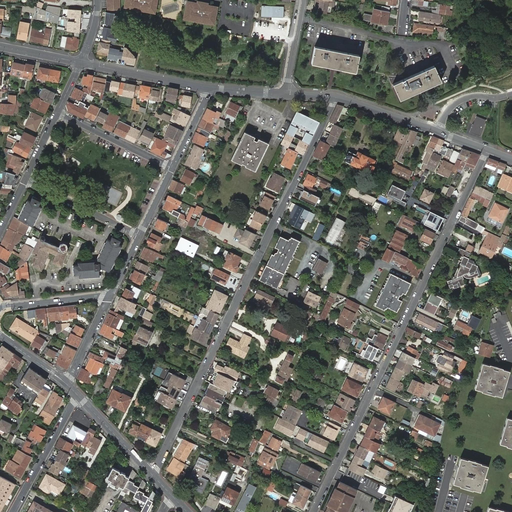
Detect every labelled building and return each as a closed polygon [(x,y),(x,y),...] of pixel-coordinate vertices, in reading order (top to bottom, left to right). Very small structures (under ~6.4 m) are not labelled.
[(105,0),(107,11),(118,10),(117,0),(105,0)] [(126,4),(125,8),(152,13),(153,9),(155,9),(155,0),(124,0),(124,4),(126,4)] [(315,0),(315,3),(316,4),(315,7),(314,7),(313,6),(313,12),(324,13),(324,10),(327,8),(327,5),(333,6),(334,0),(331,0),(315,0)] [(197,3),(188,1),(188,5),(186,5),(184,15),(186,15),(185,19),(212,24),(213,20),(214,20),(216,10),(214,10),(215,6),(207,5),(207,3),(204,2),(203,4),(202,5),(200,3),(201,2),(197,1),(197,3)] [(433,12),(451,15),(452,11),(449,11),(450,5),(438,4),(437,11),(433,10),(433,12)] [(283,17),(283,6),(261,5),(261,16),(283,17)] [(35,7),(22,6),(20,16),(22,16),(23,12),(22,12),(23,10),(34,13),(35,7)] [(37,8),(35,7),(34,13),(33,18),(43,20),(43,19),(48,19),(47,21),(58,22),(59,16),(50,12),(46,11),(41,9),(37,8)] [(86,18),(87,10),(60,9),(59,16),(58,22),(56,29),(63,30),(64,22),(71,23),(71,26),(75,26),(75,32),(84,33),(85,18),(86,18)] [(370,21),(386,24),(388,12),(373,9),(370,21)] [(103,12),(102,25),(111,26),(112,13),(103,12)] [(418,20),(441,22),(442,15),(427,13),(427,14),(419,13),(418,20)] [(0,21),(0,20),(0,34),(10,37),(11,29),(0,26),(0,21)] [(433,25),(415,22),(413,31),(419,32),(420,31),(432,33),(433,25)] [(19,24),(16,38),(25,40),(28,26),(19,24)] [(48,44),(50,29),(45,28),(44,34),(37,32),(38,28),(31,26),(29,40),(32,41),(48,44)] [(441,36),(446,37),(448,28),(438,26),(437,31),(442,31),(441,36)] [(111,30),(103,28),(101,36),(103,36),(102,40),(110,42),(115,43),(116,39),(111,35),(110,35),(111,30)] [(61,46),(75,49),(76,48),(78,40),(76,39),(76,38),(72,37),(72,39),(63,37),(61,46)] [(110,42),(102,40),(101,44),(99,43),(97,51),(108,54),(109,49),(110,42)] [(356,71),(359,55),(343,52),(342,55),(339,55),(340,51),(333,50),(332,53),(328,52),(329,49),(314,46),(311,62),(327,65),(327,63),(334,65),(341,66),(341,68),(356,71)] [(122,54),(121,59),(125,59),(124,62),(134,64),(135,59),(132,58),(133,57),(126,49),(123,48),(122,54)] [(109,49),(108,54),(107,58),(117,61),(117,58),(121,59),(122,54),(118,53),(119,51),(109,49)] [(22,76),(25,65),(12,62),(10,73),(10,74),(22,76)] [(34,66),(25,64),(25,65),(22,76),(31,78),(34,66)] [(37,78),(46,80),(49,69),(39,67),(37,78)] [(392,85),(397,99),(411,93),(411,92),(425,86),(425,87),(439,81),(433,67),(419,73),(421,75),(417,77),(416,74),(409,77),(410,80),(407,81),(405,79),(392,85)] [(49,69),(46,80),(58,82),(60,71),(49,69)] [(84,76),(82,86),(89,87),(91,88),(93,79),(94,77),(94,76),(88,75),(87,77),(84,76)] [(91,89),(103,92),(106,80),(98,78),(98,80),(93,79),(91,88),(91,89)] [(117,91),(119,83),(119,82),(111,81),(109,89),(117,91)] [(398,101),(440,83),(439,81),(425,87),(425,86),(411,92),(411,93),(397,99),(398,101)] [(117,91),(117,93),(122,95),(133,97),(134,93),(135,86),(124,83),(124,84),(119,83),(117,91)] [(148,97),(150,87),(141,85),(140,87),(135,86),(134,93),(139,94),(138,97),(144,99),(144,96),(148,97)] [(70,97),(75,99),(76,99),(83,102),(88,93),(83,91),(75,87),(70,97)] [(161,90),(150,87),(148,97),(148,98),(159,101),(161,90)] [(175,102),(178,89),(168,87),(165,100),(175,102)] [(39,98),(49,103),(51,104),(53,99),(52,99),(55,93),(45,89),(43,88),(39,98)] [(179,95),(178,102),(182,103),(181,106),(189,107),(191,97),(179,95)] [(8,104),(16,104),(17,100),(18,96),(9,96),(8,104)] [(31,107),(44,113),(46,107),(47,108),(49,103),(39,98),(36,97),(31,107)] [(145,109),(138,107),(139,105),(136,105),(135,99),(133,98),(131,108),(144,113),(145,109)] [(83,118),(89,104),(83,102),(76,99),(73,104),(68,102),(66,105),(68,111),(83,118)] [(16,104),(14,112),(18,114),(23,103),(17,100),(16,104)] [(230,102),(225,112),(228,114),(227,116),(234,119),(239,106),(230,102)] [(0,114),(12,115),(14,106),(0,104),(0,114)] [(333,147),(342,128),(334,124),(343,106),(337,105),(328,122),(334,125),(325,143),(329,145),(333,147)] [(85,116),(94,121),(98,112),(89,107),(85,116)] [(207,108),(202,119),(215,124),(216,125),(221,113),(212,109),(211,110),(207,108)] [(175,121),(185,126),(189,117),(185,115),(185,114),(173,109),(171,113),(174,115),(177,116),(175,120),(175,121)] [(303,139),(305,141),(305,142),(309,144),(320,122),(297,111),(286,133),(302,141),(303,139)] [(32,112),(29,119),(39,124),(42,117),(32,112)] [(118,121),(120,117),(112,113),(109,112),(109,113),(107,116),(103,124),(102,127),(111,132),(116,120),(118,121)] [(160,114),(159,118),(167,122),(169,117),(160,113),(160,114)] [(95,120),(103,124),(107,116),(105,115),(101,114),(101,115),(98,114),(95,120)] [(472,124),(469,131),(481,136),(487,121),(476,116),(473,124),(472,124)] [(39,124),(29,119),(25,126),(36,131),(39,124)] [(202,119),(199,126),(211,132),(214,127),(215,124),(202,119)] [(128,126),(118,121),(112,132),(123,138),(129,126),(128,126)] [(129,126),(123,138),(133,142),(138,131),(131,127),(133,123),(131,122),(129,126)] [(176,146),(183,131),(170,125),(163,139),(164,140),(176,146)] [(402,143),(408,130),(399,126),(393,139),(402,143)] [(192,141),(203,147),(209,133),(198,128),(192,141)] [(152,134),(144,129),(139,139),(147,143),(152,134)] [(416,132),(408,130),(402,143),(397,154),(404,158),(411,144),(415,135),(416,132)] [(36,138),(24,132),(22,137),(17,134),(15,138),(8,135),(7,137),(14,140),(18,142),(20,143),(31,148),(36,138)] [(252,140),(254,137),(245,132),(231,160),(241,165),(242,163),(245,165),(245,167),(254,171),(267,143),(258,138),(256,142),(252,140)] [(298,152),(303,155),(309,144),(305,142),(305,141),(303,139),(302,141),(286,133),(281,144),(288,148),(298,152)] [(420,137),(415,135),(411,144),(416,147),(419,141),(418,140),(420,137)] [(7,137),(7,139),(16,144),(13,151),(15,152),(24,156),(25,153),(28,154),(30,149),(17,143),(18,142),(14,140),(7,137)] [(160,141),(152,137),(150,140),(153,142),(149,150),(164,158),(171,156),(171,155),(163,151),(166,144),(168,146),(174,149),(176,146),(164,140),(163,142),(161,141),(162,139),(161,138),(160,141)] [(438,139),(431,137),(425,151),(427,152),(420,167),(424,169),(424,168),(426,164),(438,139)] [(444,141),(438,139),(426,164),(434,169),(440,157),(437,155),(439,151),(445,154),(448,148),(447,147),(445,148),(444,146),(442,145),(444,141)] [(325,143),(319,141),(312,156),(322,160),(329,145),(325,143)] [(202,159),(203,160),(205,157),(201,155),(203,149),(194,145),(190,154),(200,159),(202,159)] [(290,169),(298,152),(288,148),(280,164),(290,169)] [(454,151),(448,148),(445,154),(448,156),(451,157),(454,151)] [(466,149),(462,148),(460,153),(455,164),(454,165),(453,167),(457,169),(466,149)] [(467,150),(466,149),(457,169),(458,170),(467,150)] [(471,151),(467,150),(458,170),(462,172),(463,169),(465,164),(471,151)] [(460,153),(454,151),(451,157),(449,161),(455,164),(460,153)] [(480,154),(471,151),(465,164),(474,168),(480,154)] [(356,165),(370,173),(373,167),(371,166),(374,161),(357,153),(356,156),(348,152),(344,160),(356,166),(356,165)] [(200,159),(190,154),(185,163),(196,169),(197,167),(196,166),(200,159)] [(404,158),(397,154),(394,159),(402,163),(404,158)] [(12,174),(17,176),(25,160),(13,155),(11,155),(7,164),(9,165),(9,166),(11,166),(11,165),(15,166),(13,170),(12,174)] [(490,157),(487,162),(485,166),(495,171),(497,167),(504,170),(507,164),(490,157)] [(453,167),(454,165),(443,160),(438,170),(437,172),(449,177),(449,176),(453,167)] [(390,169),(408,178),(411,172),(396,165),(397,163),(394,161),(390,169)] [(474,168),(465,164),(463,169),(471,173),(474,168)] [(186,169),(181,180),(190,184),(194,176),(196,177),(197,175),(186,169)] [(277,192),(284,178),(275,173),(273,180),(271,183),(269,182),(266,187),(277,192)] [(502,189),(508,176),(503,173),(497,187),(502,189)] [(303,184),(305,185),(310,187),(315,178),(307,175),(303,184)] [(511,177),(508,176),(502,189),(511,193),(511,177)] [(173,179),(168,188),(180,194),(184,185),(173,179)] [(414,188),(417,182),(410,179),(407,185),(414,188)] [(319,185),(328,189),(331,184),(321,180),(319,185)] [(400,200),(404,191),(390,184),(386,194),(394,198),(392,201),(404,207),(406,203),(400,200)] [(472,192),(478,195),(490,200),(493,194),(493,193),(476,184),(472,192)] [(305,185),(302,189),(313,194),(316,190),(310,187),(305,185)] [(452,190),(449,197),(453,199),(458,188),(454,186),(452,190)] [(424,188),(419,198),(429,203),(434,192),(424,188)] [(447,188),(444,195),(449,197),(452,190),(447,188)] [(313,194),(302,189),(298,199),(303,201),(304,201),(305,201),(304,203),(310,205),(310,204),(314,206),(316,202),(318,197),(313,194)] [(362,198),(371,202),(370,204),(372,205),(374,201),(376,197),(357,189),(355,192),(354,192),(353,194),(362,198)] [(353,194),(354,192),(350,190),(348,194),(352,197),(361,200),(362,198),(353,194)] [(268,210),(275,196),(266,192),(260,206),(268,210)] [(453,198),(459,201),(462,195),(456,192),(453,198)] [(478,195),(472,192),(471,196),(482,201),(481,203),(485,205),(485,206),(489,208),(492,201),(490,200),(478,195)] [(190,218),(193,213),(195,208),(191,206),(185,218),(184,216),(180,214),(180,213),(176,211),(178,205),(180,201),(168,195),(162,208),(174,214),(174,215),(181,218),(188,222),(190,218)] [(28,200),(19,218),(29,225),(32,227),(42,207),(39,206),(41,201),(33,197),(31,202),(28,200)] [(469,197),(461,216),(465,218),(469,211),(468,211),(474,200),(469,197)] [(201,213),(203,208),(196,205),(195,208),(193,213),(197,215),(199,212),(201,213)] [(496,205),(490,218),(493,219),(491,223),(491,224),(497,227),(498,226),(500,222),(503,224),(509,211),(496,205)] [(289,223),(300,228),(304,218),(305,214),(302,213),(293,209),(291,214),(293,215),(289,223)] [(259,230),(266,216),(256,211),(249,225),(259,230)] [(437,230),(443,218),(430,211),(424,224),(437,230)] [(19,218),(15,215),(14,216),(13,220),(9,228),(22,235),(24,230),(26,232),(27,228),(29,225),(19,218)] [(219,223),(202,215),(198,223),(201,225),(201,226),(205,229),(206,227),(214,231),(219,223)] [(461,216),(459,220),(478,230),(481,224),(471,220),(465,218),(461,216)] [(157,218),(154,226),(166,232),(166,230),(164,229),(166,225),(169,226),(169,224),(157,218)] [(176,237),(180,239),(181,237),(187,224),(188,222),(181,218),(177,228),(179,229),(176,237)] [(187,224),(193,227),(196,221),(190,218),(188,222),(187,224)] [(333,241),(343,221),(336,218),(331,228),(331,227),(329,231),(330,231),(327,238),(333,241)] [(404,228),(412,232),(417,223),(408,219),(408,220),(403,218),(400,224),(405,226),(404,228)] [(504,238),(511,223),(509,221),(500,239),(498,241),(499,242),(501,243),(504,238)] [(435,233),(425,227),(420,238),(430,243),(435,233)] [(19,240),(22,235),(9,228),(3,240),(14,245),(17,239),(19,240)] [(249,247),(255,234),(254,233),(248,230),(244,228),(243,231),(238,228),(233,236),(239,239),(238,242),(249,247)] [(384,260),(402,269),(403,266),(407,267),(411,259),(401,254),(409,238),(407,238),(406,237),(407,236),(398,231),(384,260)] [(500,239),(488,232),(486,235),(490,237),(498,241),(500,239)] [(149,238),(147,241),(147,242),(149,243),(148,245),(159,250),(162,245),(159,243),(161,238),(152,233),(149,238)] [(37,242),(33,249),(33,250),(38,253),(37,255),(33,265),(42,270),(47,258),(49,252),(55,255),(52,261),(52,262),(62,266),(69,250),(69,249),(68,248),(67,247),(66,247),(65,245),(63,244),(60,245),(60,247),(60,248),(43,241),(44,240),(45,239),(44,237),(42,236),(40,236),(40,238),(40,240),(38,239),(37,242)] [(107,240),(95,263),(94,263),(93,261),(77,262),(77,266),(73,266),(73,275),(78,275),(79,278),(99,276),(98,270),(102,270),(103,269),(109,272),(121,246),(119,245),(121,241),(112,237),(110,241),(107,240)] [(180,239),(176,248),(183,252),(193,257),(199,246),(181,237),(180,239)] [(273,255),(267,265),(283,273),(285,270),(286,268),(288,263),(289,261),(294,252),(295,250),(297,245),(298,243),(299,241),(291,237),(290,239),(289,238),(288,240),(281,237),(276,247),(278,248),(283,251),(281,254),(278,253),(276,256),(273,255)] [(493,258),(499,247),(497,246),(499,242),(498,241),(490,237),(482,253),(493,258)] [(11,252),(14,245),(3,240),(1,246),(11,252)] [(21,258),(27,262),(32,252),(33,250),(33,249),(37,242),(33,240),(29,247),(25,245),(19,257),(21,258)] [(471,253),(475,247),(468,244),(465,250),(471,253)] [(1,246),(0,245),(0,261),(5,264),(11,252),(1,246)] [(156,252),(144,247),(140,256),(151,262),(153,263),(156,256),(157,253),(156,252)] [(180,257),(183,252),(176,248),(173,253),(180,257)] [(465,250),(459,248),(456,254),(464,258),(462,262),(460,260),(458,263),(461,265),(454,278),(454,279),(453,280),(448,281),(450,289),(454,287),(455,289),(466,285),(463,276),(464,276),(470,274),(471,277),(479,274),(477,270),(479,267),(476,266),(469,262),(470,260),(471,253),(465,250)] [(236,266),(240,258),(230,253),(229,254),(227,254),(225,259),(227,260),(224,266),(236,272),(239,268),(236,266)] [(20,267),(27,262),(21,258),(17,265),(20,267)] [(317,259),(311,270),(321,275),(326,263),(317,259)] [(402,269),(419,277),(424,266),(411,259),(407,267),(403,266),(402,269)] [(9,267),(5,264),(0,261),(0,269),(6,272),(9,267)] [(136,267),(134,270),(142,273),(146,266),(137,261),(135,266),(136,267)] [(22,275),(29,275),(27,262),(20,267),(15,270),(16,273),(16,278),(16,279),(22,278),(22,275)] [(267,265),(266,265),(259,279),(277,288),(283,273),(267,265)] [(470,274),(464,276),(464,277),(465,278),(466,279),(467,280),(469,280),(471,280),(472,280),(482,277),(479,267),(477,270),(479,274),(471,277),(470,274)] [(211,278),(225,285),(229,275),(216,269),(211,278)] [(142,273),(134,270),(133,274),(132,273),(129,278),(135,281),(135,282),(139,284),(144,275),(142,273)] [(151,278),(159,282),(164,273),(159,270),(158,272),(155,277),(153,276),(151,278)] [(387,284),(386,285),(401,292),(404,294),(406,295),(411,283),(392,274),(390,277),(389,279),(387,284)] [(13,294),(18,294),(18,292),(17,284),(10,287),(8,284),(0,288),(6,297),(13,293),(13,294)] [(401,292),(386,285),(386,286),(382,294),(381,296),(379,300),(399,309),(402,301),(399,300),(394,297),(395,294),(399,296),(401,292)] [(130,301),(134,293),(125,289),(122,297),(130,301)] [(205,307),(219,314),(224,303),(222,303),(225,297),(219,294),(220,292),(213,289),(205,307)] [(260,304),(260,306),(265,308),(270,300),(271,300),(273,297),(258,290),(253,300),(258,303),(260,304)] [(320,297),(308,291),(303,302),(315,308),(320,297)] [(331,291),(329,295),(330,296),(319,319),(321,320),(322,319),(324,320),(332,303),(333,304),(335,299),(334,298),(336,294),(331,291)] [(143,300),(149,303),(153,295),(147,292),(143,300)] [(224,303),(227,296),(220,292),(219,294),(225,297),(222,303),(224,303)] [(440,307),(444,299),(433,294),(429,302),(440,307)] [(132,312),(136,304),(133,303),(130,301),(122,297),(121,297),(117,305),(132,312)] [(358,304),(348,299),(346,304),(356,309),(358,304)] [(399,309),(379,300),(378,301),(378,303),(376,306),(386,311),(387,309),(388,309),(389,308),(397,312),(399,309)] [(436,316),(440,307),(429,302),(425,310),(436,316)] [(350,323),(356,309),(346,304),(337,323),(349,328),(351,324),(350,323)] [(74,305),(59,307),(60,319),(76,317),(74,305)] [(48,308),(49,316),(49,321),(60,320),(60,319),(59,307),(48,308)] [(202,318),(214,324),(219,314),(205,307),(204,307),(200,315),(202,316),(201,318),(202,318)] [(35,309),(36,317),(37,320),(43,319),(47,319),(46,316),(45,308),(35,309)] [(303,308),(297,321),(307,327),(309,322),(307,321),(311,312),(303,308)] [(456,310),(451,308),(448,316),(453,318),(456,310)] [(35,309),(27,310),(28,318),(36,317),(35,309)] [(119,321),(121,315),(110,309),(103,323),(115,329),(116,327),(113,325),(116,320),(119,321)] [(333,313),(328,324),(332,326),(338,315),(333,313)] [(500,313),(493,315),(494,318),(491,319),(493,323),(498,321),(497,318),(501,316),(500,313)] [(438,327),(440,323),(427,316),(421,314),(419,318),(421,319),(419,322),(431,328),(433,325),(438,327)] [(476,330),(481,319),(472,315),(467,325),(476,330)] [(38,332),(37,325),(35,329),(17,318),(11,328),(32,341),(36,335),(38,332)] [(198,328),(209,334),(214,324),(202,318),(198,328)] [(150,327),(152,323),(149,321),(143,319),(141,323),(150,327)] [(453,328),(467,335),(468,332),(463,329),(465,325),(457,320),(453,328)] [(71,323),(61,324),(61,331),(64,329),(67,327),(71,323)] [(121,335),(123,332),(115,329),(103,323),(99,333),(110,338),(113,340),(115,335),(112,334),(114,331),(121,335)] [(291,331),(276,323),(271,335),(286,342),(291,331)] [(73,331),(70,330),(69,331),(80,337),(84,329),(76,325),(73,331)] [(140,326),(133,340),(147,346),(153,332),(140,326)] [(205,342),(209,334),(198,328),(195,327),(191,336),(205,342)] [(407,332),(421,339),(423,335),(409,328),(407,332)] [(67,330),(66,333),(66,334),(70,336),(71,334),(73,335),(69,341),(68,340),(67,342),(77,348),(82,338),(80,337),(69,331),(67,330)] [(310,336),(310,335),(303,332),(299,340),(306,343),(310,336)] [(252,337),(244,333),(240,342),(231,338),(225,350),(244,359),(250,347),(248,346),(252,337)] [(383,349),(389,338),(381,334),(379,337),(376,335),(373,340),(369,338),(367,343),(368,344),(374,347),(375,345),(383,349)] [(32,341),(30,344),(39,349),(44,340),(36,335),(32,341)] [(344,336),(342,340),(345,341),(344,343),(341,341),(339,346),(346,349),(351,339),(344,336)] [(450,342),(454,344),(456,342),(444,336),(443,339),(444,339),(450,342)] [(449,345),(450,342),(444,339),(443,342),(440,341),(438,345),(453,352),(454,351),(452,350),(454,347),(449,345)] [(479,355),(489,358),(490,352),(492,353),(494,346),(483,343),(479,355)] [(13,353),(1,344),(0,346),(0,368),(2,370),(13,353)] [(378,349),(368,344),(362,356),(372,361),(378,349)] [(61,354),(72,360),(76,351),(66,345),(61,354)] [(115,356),(122,359),(127,349),(121,346),(120,346),(115,356)] [(67,370),(72,360),(61,354),(50,348),(47,354),(51,356),(51,355),(55,357),(56,355),(59,356),(54,366),(61,371),(67,370)] [(415,358),(420,360),(422,355),(418,353),(419,352),(410,348),(408,354),(410,355),(415,358)] [(408,354),(402,351),(395,366),(397,367),(405,371),(408,373),(412,366),(411,365),(415,358),(408,354)] [(89,352),(87,357),(91,358),(103,364),(105,360),(100,357),(89,352)] [(21,358),(13,353),(2,370),(1,372),(0,373),(0,381),(2,383),(7,376),(6,376),(9,371),(8,371),(12,365),(16,368),(19,363),(18,363),(21,358)] [(117,371),(122,359),(115,356),(109,353),(107,357),(112,359),(110,364),(110,365),(109,367),(112,368),(117,371)] [(447,363),(449,359),(453,361),(454,358),(455,357),(446,353),(445,357),(442,356),(440,356),(438,361),(439,363),(441,365),(440,368),(444,370),(447,363)] [(287,354),(274,381),(281,384),(284,379),(286,380),(292,369),(287,367),(292,357),(287,354)] [(464,361),(469,363),(470,361),(456,354),(455,356),(464,361)] [(91,358),(85,370),(95,375),(100,365),(102,366),(103,364),(91,358)] [(469,363),(464,361),(464,363),(463,365),(462,364),(459,371),(464,374),(469,363)] [(363,383),(369,370),(356,364),(349,376),(363,383)] [(503,369),(490,365),(490,366),(483,364),(475,389),(482,391),(482,392),(495,396),(495,395),(502,397),(509,372),(502,370),(503,369)] [(237,372),(225,366),(224,369),(217,365),(214,370),(218,372),(212,384),(228,391),(234,379),(237,372)] [(44,384),(46,380),(29,367),(19,382),(37,395),(44,384)] [(400,381),(405,371),(397,367),(392,377),(392,378),(400,381)] [(82,368),(77,378),(90,384),(92,379),(88,378),(90,374),(95,377),(96,375),(95,375),(85,370),(82,368)] [(104,386),(108,388),(117,371),(112,368),(104,386)] [(139,377),(145,380),(148,374),(142,370),(139,377)] [(186,380),(173,374),(172,376),(168,374),(164,381),(174,386),(179,388),(181,383),(184,384),(186,380)] [(439,383),(451,388),(454,382),(442,376),(439,383)] [(94,387),(98,389),(103,380),(99,378),(94,387)] [(395,392),(400,382),(400,381),(392,378),(387,388),(395,392)] [(343,390),(357,397),(362,386),(348,380),(343,390)] [(421,397),(427,386),(415,380),(409,390),(421,397)] [(211,383),(210,383),(207,388),(217,393),(215,396),(223,400),(225,396),(223,395),(225,391),(212,384),(211,383)] [(41,405),(49,392),(50,390),(50,389),(50,388),(49,387),(44,384),(37,395),(34,400),(41,405)] [(166,394),(176,399),(181,389),(179,388),(174,386),(172,389),(169,388),(166,394)] [(21,403),(15,398),(14,396),(13,395),(11,395),(14,391),(14,390),(10,388),(9,388),(1,402),(16,414),(20,408),(18,407),(21,403)] [(204,396),(202,399),(212,404),(213,400),(215,396),(217,393),(207,388),(205,392),(210,394),(209,398),(204,396)] [(293,388),(288,399),(296,403),(301,392),(293,388)] [(264,395),(263,395),(277,402),(279,397),(276,396),(278,392),(271,389),(269,392),(267,390),(264,389),(262,394),(264,395)] [(107,402),(115,407),(121,394),(113,390),(107,402)] [(53,411),(61,398),(56,395),(57,393),(53,391),(40,413),(45,417),(44,418),(50,421),(54,412),(53,411)] [(171,408),(176,399),(166,394),(162,392),(157,401),(171,408)] [(121,394),(115,407),(125,411),(131,398),(122,393),(121,394)] [(353,406),(355,400),(344,394),(341,400),(339,399),(336,405),(343,408),(343,407),(350,411),(351,408),(349,407),(351,405),(353,406)] [(277,402),(263,395),(261,400),(267,403),(267,404),(272,406),(270,410),(273,412),(276,406),(278,402),(277,402)] [(213,400),(221,404),(216,401),(218,399),(223,401),(223,400),(215,396),(213,400)] [(390,414),(395,403),(384,397),(378,408),(390,414)] [(202,399),(199,405),(215,412),(218,407),(220,408),(221,404),(213,400),(212,404),(202,399)] [(296,425),(303,412),(289,405),(282,418),(296,425)] [(342,409),(335,405),(330,417),(342,423),(348,411),(342,409)] [(421,429),(435,436),(440,425),(442,426),(445,427),(446,422),(438,418),(436,422),(421,415),(416,426),(421,429)] [(296,425),(279,417),(274,428),(291,436),(296,425)] [(0,428),(6,432),(11,423),(1,418),(0,419),(0,428)] [(372,422),(370,426),(380,431),(385,422),(376,418),(374,423),(372,422)] [(511,419),(507,418),(499,443),(506,446),(511,448),(511,419)] [(216,420),(211,429),(214,431),(212,435),(226,443),(229,438),(227,437),(231,428),(216,420)] [(33,424),(34,425),(29,435),(26,440),(25,442),(22,448),(21,449),(22,449),(29,453),(31,449),(28,447),(30,442),(34,444),(37,440),(40,441),(46,431),(39,427),(40,425),(35,422),(33,424)] [(335,440),(340,431),(338,430),(340,426),(331,422),(324,435),(335,440)] [(128,433),(135,436),(141,424),(138,423),(136,426),(133,424),(128,433)] [(73,424),(67,436),(73,439),(76,435),(83,439),(87,432),(73,424)] [(135,436),(146,442),(152,429),(141,424),(135,436)] [(383,435),(384,433),(382,432),(380,431),(370,426),(365,436),(377,441),(381,434),(383,435)] [(93,435),(95,431),(89,427),(87,432),(83,439),(81,443),(86,445),(91,435),(93,435)] [(303,429),(300,428),(296,437),(303,440),(308,431),(303,429)] [(152,429),(146,442),(155,446),(161,434),(152,429)] [(441,444),(442,439),(435,436),(421,429),(419,433),(441,444)] [(264,430),(261,436),(267,439),(270,433),(264,430)] [(415,439),(418,433),(412,430),(409,437),(415,439)] [(329,441),(312,433),(307,444),(324,452),(329,441)] [(101,440),(93,435),(91,435),(86,445),(90,448),(88,451),(94,454),(101,440)] [(374,452),(382,456),(383,454),(377,451),(381,443),(377,441),(365,436),(365,435),(360,445),(361,445),(374,452)] [(13,443),(22,448),(25,442),(16,437),(13,443)] [(60,438),(55,447),(60,449),(65,452),(68,448),(69,449),(72,444),(60,438)] [(273,438),(269,446),(277,450),(281,442),(273,438)] [(248,450),(253,453),(254,452),(259,441),(254,439),(248,450)] [(194,445),(184,440),(178,450),(179,451),(175,458),(183,463),(194,445)] [(430,448),(432,443),(425,440),(423,445),(430,448)] [(293,445),(292,448),(304,454),(306,451),(293,445)] [(370,462),(374,452),(361,445),(356,455),(370,462)] [(273,461),(277,454),(264,448),(259,460),(263,462),(264,462),(272,466),(274,461),(273,461)] [(29,453),(22,449),(21,451),(18,450),(9,465),(8,464),(5,469),(20,477),(23,472),(22,471),(24,468),(25,468),(33,455),(29,453)] [(65,452),(60,449),(56,456),(58,457),(54,463),(52,462),(48,470),(58,476),(64,465),(65,466),(67,462),(66,461),(70,455),(67,453),(65,452)] [(84,456),(81,454),(80,455),(76,452),(73,457),(82,461),(84,456)] [(243,459),(230,452),(228,456),(226,454),(224,459),(226,460),(226,461),(239,467),(243,459)] [(370,462),(356,455),(349,469),(363,476),(370,462)] [(482,462),(469,458),(468,459),(461,457),(454,483),(461,485),(460,486),(473,490),(473,489),(480,491),(489,466),(482,464),(482,462)] [(179,480),(183,483),(184,482),(187,474),(183,472),(186,465),(183,463),(175,458),(174,458),(169,469),(173,471),(172,472),(180,477),(179,480)] [(202,458),(193,476),(194,476),(191,484),(206,491),(211,482),(203,478),(211,462),(202,458)] [(299,473),(307,477),(308,473),(310,474),(308,478),(316,481),(321,472),(303,463),(299,473)] [(383,473),(385,469),(376,465),(373,471),(376,473),(375,475),(383,479),(386,475),(383,473)] [(120,472),(113,468),(107,478),(112,481),(110,483),(115,485),(114,487),(118,489),(120,485),(125,476),(125,475),(122,473),(121,474),(119,473),(120,472)] [(265,468),(261,476),(267,479),(271,471),(270,470),(265,468)] [(137,474),(134,470),(129,479),(133,482),(137,474)] [(0,511),(16,484),(0,475),(0,511)] [(65,485),(47,475),(39,488),(49,493),(50,492),(59,497),(65,485)] [(127,477),(125,476),(120,485),(122,487),(124,488),(129,479),(127,477)] [(374,490),(378,483),(367,478),(363,484),(374,490)] [(129,479),(124,488),(122,491),(127,494),(130,490),(136,493),(132,502),(137,504),(139,500),(146,503),(140,511),(150,511),(154,505),(152,504),(153,502),(153,501),(148,499),(149,497),(144,495),(145,493),(143,492),(139,490),(140,488),(134,485),(136,483),(133,482),(129,479)] [(143,480),(140,488),(139,490),(143,492),(147,484),(143,480)] [(96,491),(98,487),(89,482),(86,481),(81,491),(84,492),(84,493),(91,497),(94,491),(96,491)] [(327,511),(345,511),(353,495),(356,489),(341,481),(337,488),(334,494),(335,495),(333,499),(332,498),(329,505),(331,506),(327,511)] [(243,511),(257,487),(249,483),(234,511),(243,511)] [(311,490),(297,483),(296,486),(300,488),(298,493),(308,498),(311,490)] [(69,490),(76,494),(79,488),(72,484),(69,490)] [(221,498),(221,499),(232,504),(233,505),(238,493),(226,487),(221,498)] [(335,495),(334,494),(337,488),(336,487),(328,504),(329,505),(332,498),(333,499),(335,495)] [(148,499),(153,501),(157,494),(153,490),(149,497),(148,499)] [(303,508),(308,498),(298,493),(294,492),(291,497),(295,498),(293,503),(303,508)] [(205,505),(215,510),(220,501),(221,499),(221,498),(210,493),(205,505)] [(412,511),(415,507),(396,498),(395,501),(389,511),(412,511)] [(54,511),(34,500),(26,511),(54,511)] [(123,502),(117,511),(140,511),(123,502)]
